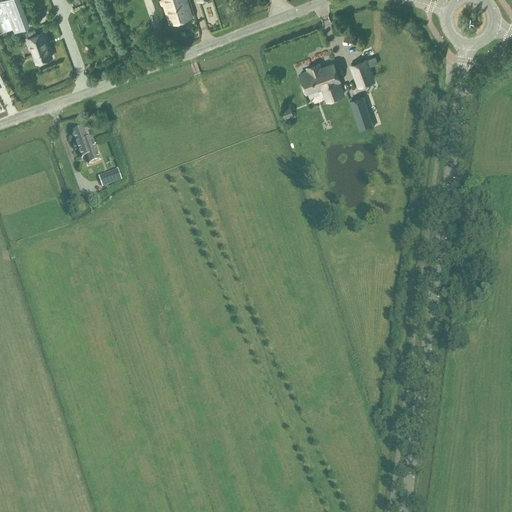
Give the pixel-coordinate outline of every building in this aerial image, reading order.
[(21,0),(0,0),(0,22),(3,31),(13,27),(15,31),(30,25),(21,0)] [(192,16),(187,0),(162,0),(170,23),(192,16)] [(30,44),(37,61),(51,56),(42,31),(36,33),(34,28),(26,32),(28,36),(26,37),(29,44),(30,44)] [(366,60),(351,65),(359,86),(374,80),(369,67),(378,64),(375,57),(366,60)] [(320,65),(308,69),(309,71),(300,74),(307,92),(328,84),(333,98),(343,94),(338,80),(340,80),(334,64),(321,68),(320,65)] [(379,127),(369,97),(356,101),(366,132),(379,127)] [(293,115),(291,107),(283,110),(285,117),(293,115)] [(73,134),(82,159),(87,157),(89,165),(100,161),(92,140),(88,142),(84,130),(73,134)] [(99,178),(103,188),(121,181),(118,172),(99,178)] [(75,203),(77,209),(85,207),(82,199),(75,201),(75,203)]
